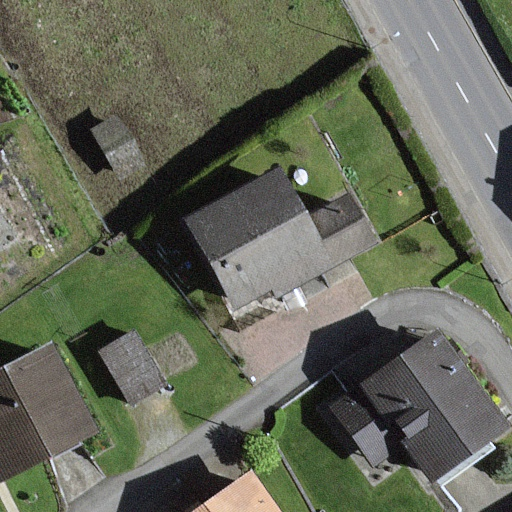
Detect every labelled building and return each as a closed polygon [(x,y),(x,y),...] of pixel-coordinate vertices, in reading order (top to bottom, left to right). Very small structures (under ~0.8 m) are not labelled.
[(278,170),(184,218),(232,313),(372,243),(350,198),(304,221),(278,170)] [(133,329),(95,352),(126,408),(146,396),(167,384),(133,329)] [(432,334),(330,408),(373,467),(403,445),(430,481),(502,428),(432,334)] [(48,350),(0,374),(0,477),(62,446),(90,432),(48,350)] [(269,511),(246,478),(197,511),(269,511)]
